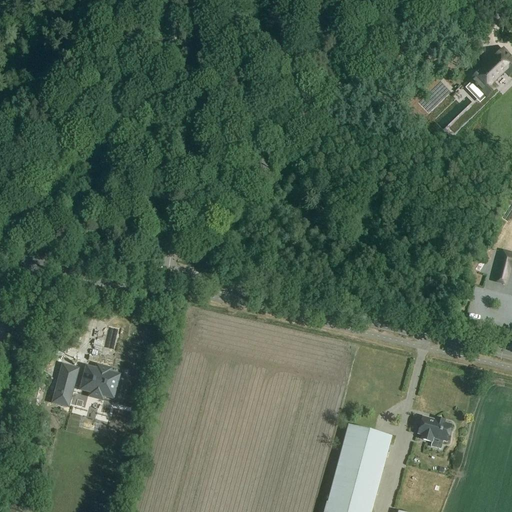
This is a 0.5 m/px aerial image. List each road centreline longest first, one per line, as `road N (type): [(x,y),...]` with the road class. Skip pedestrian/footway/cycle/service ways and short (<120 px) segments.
road 1 (unclassified): [(167,275),(175,250),(430,0)]
road 2 (secondary): [(511,354),(167,275)]
road 3 (secondary): [(0,260),(167,275)]
